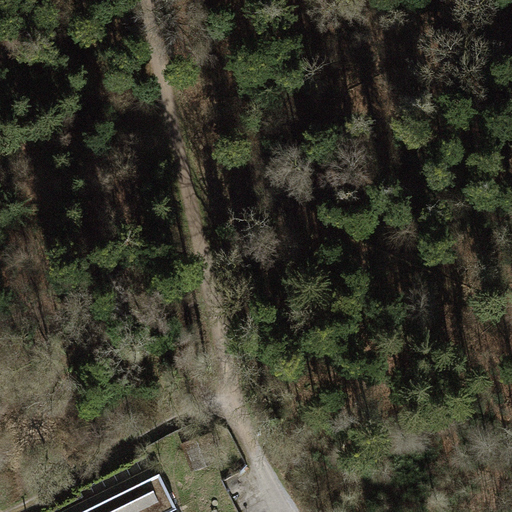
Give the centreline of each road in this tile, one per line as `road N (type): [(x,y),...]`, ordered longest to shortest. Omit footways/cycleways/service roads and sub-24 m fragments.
road 1 (track): [(143,0),(222,386),(16,511)]
road 2 (residential): [(290,511),(222,386)]
